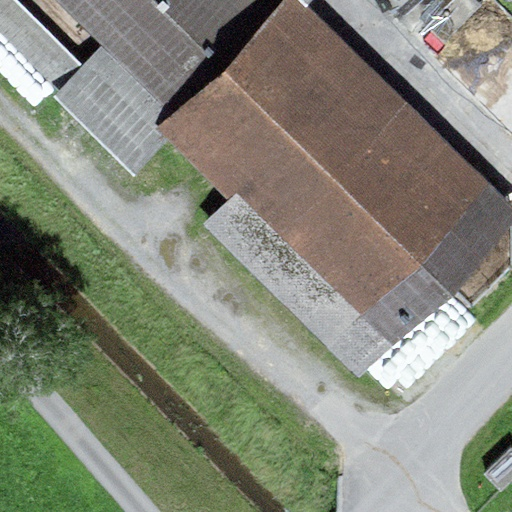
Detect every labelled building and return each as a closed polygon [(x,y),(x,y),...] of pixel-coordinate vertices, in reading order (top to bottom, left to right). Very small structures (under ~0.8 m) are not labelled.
[(86,67),(18,0),(0,0),(0,32),(61,92),(86,67)] [(281,11),(269,0),(57,0),(106,46),(86,67),(61,92),(57,96),(137,174),(171,139),(163,131),(177,116),(281,11)] [(394,351),(511,227),(511,205),(294,0),(287,0),(281,11),(177,116),(163,131),(171,139),(231,196),(394,351)] [(394,351),(231,196),(202,226),(365,381),(394,351)] [(306,407),(290,425),(322,452),(338,433),(306,407)] [(511,447),(484,472),(502,491),(511,482),(511,447)]
